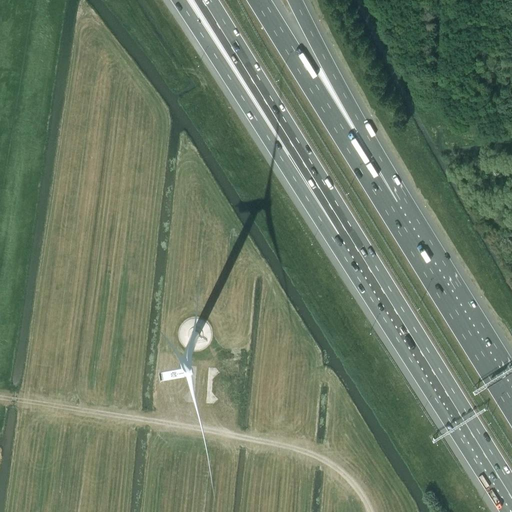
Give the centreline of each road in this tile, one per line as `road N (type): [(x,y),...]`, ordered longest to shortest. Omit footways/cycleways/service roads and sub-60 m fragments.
road 1 (track): [(0,397),(310,454),(357,484),(373,511)]
road 2 (motorway): [(348,235),(511,500)]
road 3 (motorway): [(176,0),(284,165),(348,235)]
road 4 (motorway): [(204,0),(348,235)]
road 5 (motorway): [(391,206),(260,0)]
road 6 (motorway): [(511,400),(391,206)]
road 7 (motorway): [(391,206),(294,0)]
